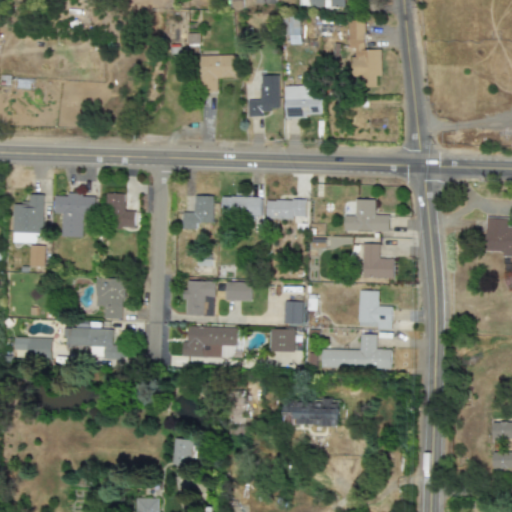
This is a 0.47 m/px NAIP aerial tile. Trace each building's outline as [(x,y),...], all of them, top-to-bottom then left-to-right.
[(299,0),(300,8),(332,8),(332,7),(343,7),(342,0),(299,0)] [(364,21),(348,21),(348,50),(356,50),(356,87),(376,87),(376,77),(380,77),(380,50),(364,50),(364,21)] [(199,34),(185,34),(184,53),(198,53),(199,34)] [(278,110),(278,76),(260,76),(260,101),(247,101),(247,117),(263,117),(263,111),(278,110)] [(319,117),(319,86),(284,87),(284,117),(319,117)] [(134,212),(123,212),(124,194),(107,194),(106,228),(134,229),(134,212)] [(13,204),(12,243),(36,243),(36,235),(42,235),(43,195),(29,195),(28,204),(13,204)] [(94,196),(54,195),(54,214),(61,214),(61,238),(82,238),(82,215),(94,215),(94,196)] [(212,197),(193,197),(193,213),(182,213),(182,230),(195,230),(195,224),(211,224),(212,197)] [(220,197),(220,217),(259,218),(259,198),(220,197)] [(265,218),(305,219),(305,201),(266,200),(265,218)] [(374,201),(355,200),(355,217),(344,217),(343,232),(388,232),(389,216),(374,215),(374,201)] [(393,259),(379,259),(379,245),(362,244),(361,278),(393,279),(393,259)] [(29,267),(44,267),(44,247),(29,246),(29,267)] [(95,307),(103,307),(103,320),(122,320),(123,279),(96,278),(95,307)] [(214,282),(185,281),(185,316),(214,316),(214,282)] [(251,283),(225,283),(225,301),(251,301),(251,283)] [(391,329),(392,307),(377,307),(378,292),(358,291),(357,328),(391,329)] [(282,324),(301,325),(302,302),(283,302),(282,324)] [(112,330),(64,328),(63,346),(90,347),(90,358),(119,360),(120,346),(111,346),(112,330)] [(236,328),(187,328),(187,342),(181,342),(181,357),(241,358),(241,349),(236,349),(236,328)] [(293,353),(294,330),(270,330),(269,352),(293,353)] [(321,350),(320,368),(390,369),(390,350),(376,350),(376,335),(359,335),(359,351),(321,350)] [(26,358),(50,359),(51,339),(14,338),(13,351),(26,351),(26,358)] [(283,400),(283,413),(291,413),(290,425),(338,426),(338,401),(283,400)] [(173,465),(192,465),(192,440),(173,440),(173,465)] [(158,511),(158,499),(137,499),(136,511),(158,511)]
